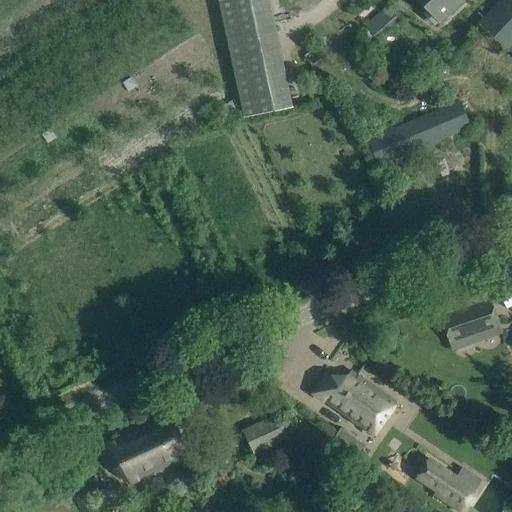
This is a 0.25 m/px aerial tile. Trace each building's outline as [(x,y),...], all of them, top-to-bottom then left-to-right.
[(269,0),(225,0),(221,1),(245,117),(293,107),(269,0)] [(418,0),(441,23),(464,0),(418,0)] [(511,0),(501,0),(479,24),(508,51),(509,50),(511,52),(511,0)] [(402,17),(391,4),(365,26),(377,40),(402,17)] [(221,109),(229,121),(242,112),(234,100),(221,109)] [(368,140),(379,165),(470,127),(459,101),(368,140)] [(441,318),(450,341),(499,324),(491,301),(441,318)] [(396,402),(351,371),(347,377),(342,384),(331,376),(327,374),(314,393),(373,435),(396,402)] [(102,447),(112,470),(131,482),(190,455),(172,416),(102,447)] [(285,438),(276,418),(244,432),(254,453),(285,438)] [(429,460),(417,477),(437,490),(433,496),(458,511),(461,511),(475,491),(429,460)]
